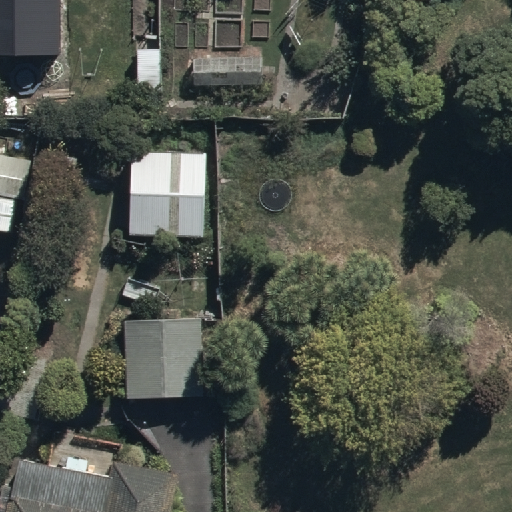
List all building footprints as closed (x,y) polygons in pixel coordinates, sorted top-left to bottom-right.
[(0,0),(0,53),(59,53),(59,0),(0,0)] [(259,53),(193,55),(194,85),(261,83),(259,53)] [(160,115),(159,149),(131,148),(129,232),(200,233),(203,116),(160,115)] [(0,227),(14,230),(19,199),(24,199),(31,158),(0,152),(0,227)] [(128,396),(203,391),(198,311),(123,316),(128,396)] [(170,511),(179,470),(116,456),(111,477),(20,458),(8,511),(170,511)]
